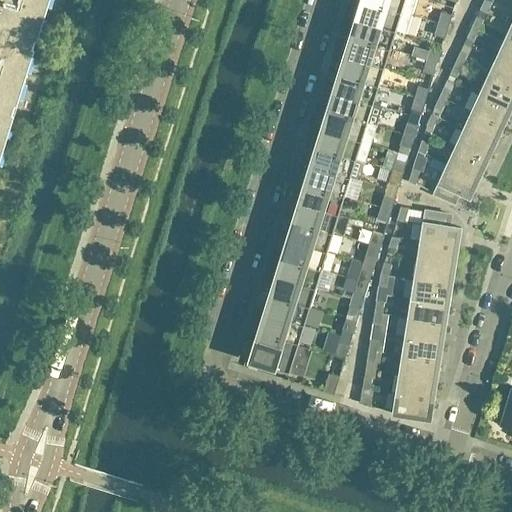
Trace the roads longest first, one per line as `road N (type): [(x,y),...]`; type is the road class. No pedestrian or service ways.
road 1 (residential): [(449,458),(227,387),(211,367),(324,0)]
road 2 (tertiary): [(56,392),(178,0)]
road 3 (residential): [(449,458),(511,261)]
road 4 (tertiary): [(56,392),(31,438),(14,511)]
road 5 (tertiary): [(23,511),(50,444),(56,392)]
